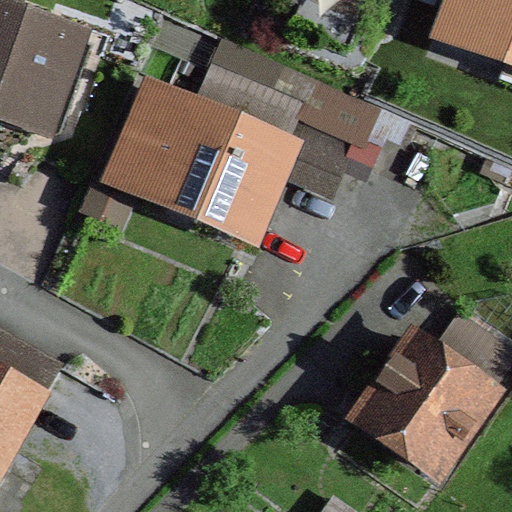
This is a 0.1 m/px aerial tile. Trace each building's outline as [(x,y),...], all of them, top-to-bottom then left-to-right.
[(511,0),(461,0),(450,32),(511,54),(511,0)] [(0,108),(59,128),(87,48),(0,17),(0,108)] [(333,82),(316,115),(373,144),(390,112),(333,82)] [(267,194),(279,166),(330,187),(345,150),(282,122),(286,113),(220,85),(204,122),(151,99),(119,173),(240,224),(255,189),(267,194)] [(359,420),(437,474),(511,364),(511,353),(460,316),(432,357),(413,343),(359,420)] [(0,443),(47,360),(0,333),(0,443)] [(348,511),(334,502),(326,511),(348,511)]
